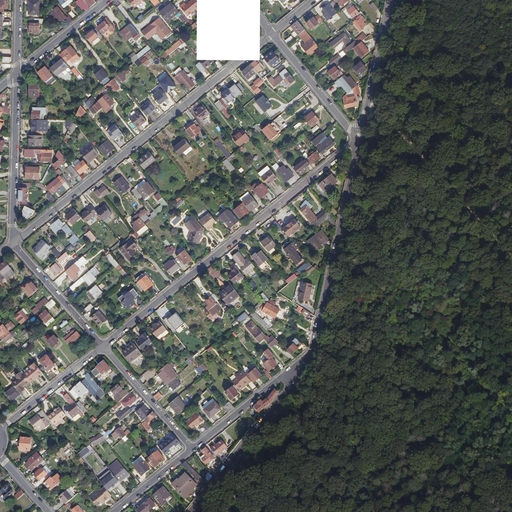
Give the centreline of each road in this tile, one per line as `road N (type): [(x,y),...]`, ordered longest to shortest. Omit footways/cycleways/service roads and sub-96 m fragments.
road 1 (residential): [(12,244),(270,35)]
road 2 (residential): [(102,346),(358,139)]
road 3 (residential): [(358,139),(313,348),(301,370)]
road 4 (track): [(511,252),(371,92)]
road 5 (residential): [(301,370),(190,511)]
road 6 (residential): [(12,244),(17,73)]
road 7 (track): [(259,477),(325,448),(396,433)]
road 8 (residential): [(391,0),(358,139)]
road 9 (residential): [(194,454),(102,346)]
road 10 (residential): [(194,454),(279,378),(301,370)]
road 11 (residential): [(270,35),(358,139)]
road 12 (residential): [(102,346),(12,244)]
road 13 (residential): [(2,433),(102,346)]
